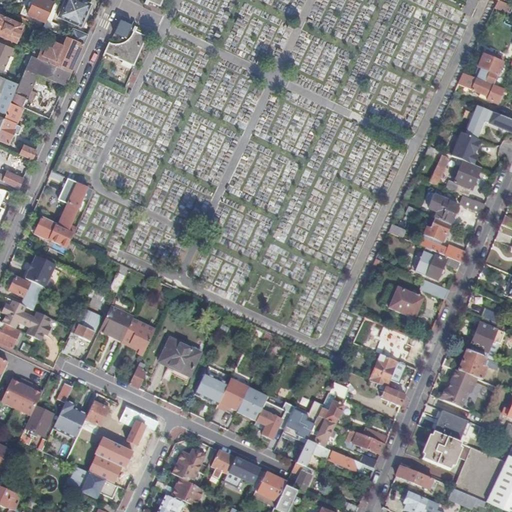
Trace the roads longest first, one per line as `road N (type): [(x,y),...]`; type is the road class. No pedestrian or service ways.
road 1 (residential): [(367,511),(511,169)]
road 2 (residential): [(114,0),(0,257)]
road 3 (residential): [(290,475),(174,420)]
